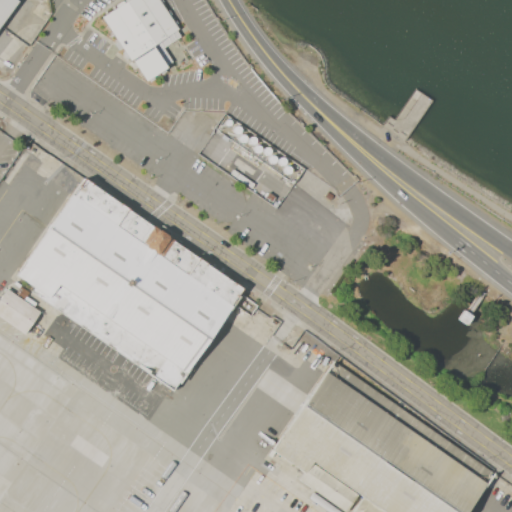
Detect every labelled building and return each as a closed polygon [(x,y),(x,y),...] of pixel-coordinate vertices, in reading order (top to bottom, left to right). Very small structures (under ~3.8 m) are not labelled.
[(0,0),(16,0),(19,2),(0,27),(0,0)] [(102,17),(127,0),(159,0),(179,29),(153,46),(167,68),(146,82),(102,17)] [(16,274),(18,271),(17,270),(25,259),(26,260),(64,206),(63,205),(71,194),(72,195),(86,176),(245,288),(173,391),(32,292),(35,287),(16,274)] [(40,311),(24,333),(0,316),(0,297),(7,288),(40,311)] [(384,511),(362,496),(358,493),(312,461),(304,472),(270,448),(331,361),(493,474),(466,511),(384,511)] [(358,493),(345,511),(299,479),(304,472),(312,461),(358,493)] [(351,511),(362,496),(384,511),(351,511)]
